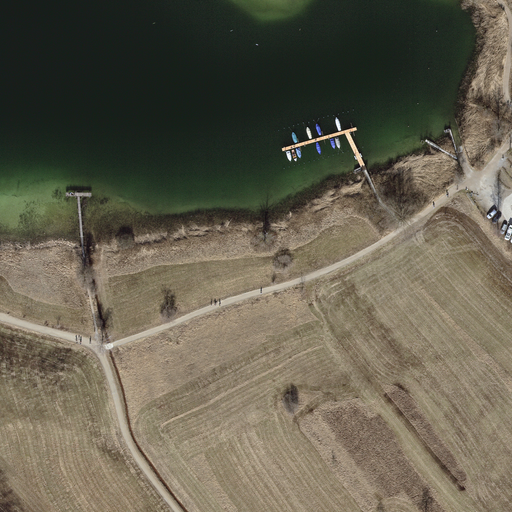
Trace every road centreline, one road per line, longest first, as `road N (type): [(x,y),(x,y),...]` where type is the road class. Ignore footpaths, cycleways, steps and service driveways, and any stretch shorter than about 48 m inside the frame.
road 1 (track): [(112,345),(353,257),(405,227),(511,141)]
road 2 (track): [(177,511),(131,448),(99,349)]
